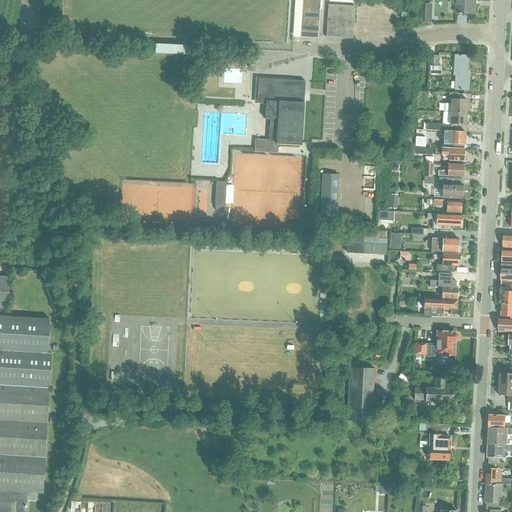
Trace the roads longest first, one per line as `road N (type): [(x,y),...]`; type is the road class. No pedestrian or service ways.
road 1 (residential): [(484,325),(498,71)]
road 2 (residential): [(500,34),(348,49),(292,46)]
road 3 (residential): [(475,511),(484,325)]
road 4 (residential): [(484,325),(336,320)]
